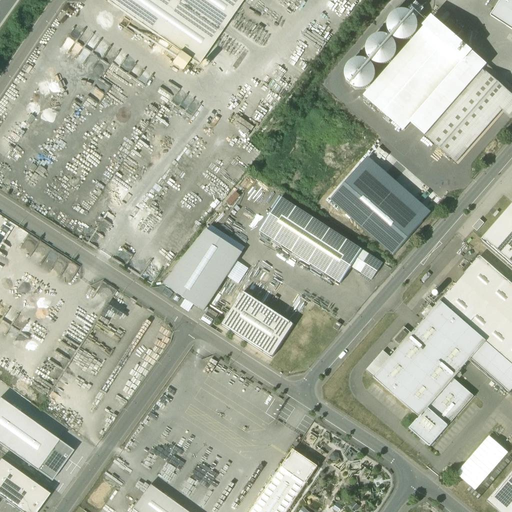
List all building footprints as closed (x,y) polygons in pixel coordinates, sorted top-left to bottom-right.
[(243,0),(108,0),(107,2),(198,66),(243,0)] [(511,0),(500,0),(490,16),(511,30),(511,0)] [(424,9),(416,2),(408,11),(411,13),(413,14),(413,15),(414,16),(415,17),(416,18),(424,9)] [(417,31),(418,25),(417,20),(413,15),(413,14),(408,11),(403,10),(397,12),(392,15),(389,20),(388,26),(389,31),(392,36),(397,39),(403,41),(409,39),(414,36),(417,31)] [(444,27),(433,17),(423,29),(365,96),(403,130),(410,122),(472,51),(456,38),(444,27)] [(139,29),(123,18),(119,25),(134,35),(139,29)] [(461,32),(449,21),(444,27),(456,38),(461,32)] [(396,55),(397,49),(396,43),(393,39),(388,35),(382,34),(376,36),(371,39),(368,44),(366,50),(368,56),(371,61),(376,64),(382,65),(388,64),(393,60),(396,55)] [(472,51),(410,122),(425,136),(483,69),(487,65),(473,53),(473,52),(472,51)] [(375,80),(376,74),(375,68),(371,63),(366,60),(360,59),(355,60),(350,63),(346,68),(345,74),(347,80),(350,85),(355,88),(361,89),(367,88),(372,85),(375,80)] [(195,66),(189,61),(184,68),(191,72),(195,66)] [(425,136),(456,163),(511,98),(511,94),(483,69),(425,136)] [(370,162),(334,203),(394,255),(430,214),(370,162)] [(362,251),(281,198),(259,231),(340,284),(351,267),(362,251)] [(511,511),(511,198),(478,239),(511,268),(511,468),(484,500),(497,511),(511,511)] [(241,252),(204,229),(158,283),(202,310),(241,252)] [(383,264),(362,251),(351,267),(372,281),(383,264)] [(479,257),(465,273),(465,274),(465,275),(456,285),(455,284),(442,299),(442,300),(441,302),(486,341),(486,342),(511,365),(511,284),(480,257),(479,257)] [(294,325),(243,292),(222,326),(272,358),(294,325)] [(390,359),(374,377),(374,378),(419,418),(420,418),(428,409),(454,379),(462,370),(461,369),(468,362),(469,362),(469,361),(486,342),(486,341),(441,302),(440,302),(390,359)] [(341,325),(337,322),(333,328),(337,331),(341,325)] [(403,331),(394,340),(399,344),(407,335),(403,331)] [(511,365),(486,342),(469,361),(507,395),(508,395),(508,394),(511,389),(511,365)] [(367,371),(374,377),(390,359),(383,353),(367,371)] [(454,379),(428,409),(448,426),(449,424),(450,424),(473,397),(473,396),(454,379)] [(73,452),(0,399),(0,444),(52,482),(73,452)] [(428,409),(420,418),(419,418),(418,420),(417,420),(409,429),(429,447),(430,447),(448,427),(448,426),(428,409)] [(509,453),(487,436),(455,473),(475,490),(509,453)] [(293,450),(252,511),(288,511),(318,467),(293,450)] [(38,511),(49,496),(0,462),(0,499),(18,511),(38,511)] [(184,511),(146,486),(129,509),(133,511),(184,511)]
